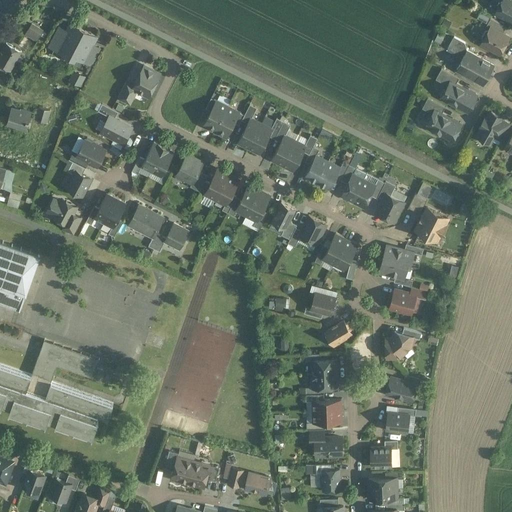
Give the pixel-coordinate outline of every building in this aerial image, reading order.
[(511,22),(511,1),(510,0),(502,0),(502,2),(498,3),(497,6),(498,9),(495,13),(511,22)] [(506,26),(490,18),(486,25),(490,27),(502,33),(506,26)] [(71,23),(65,34),(64,33),(58,45),(52,42),(49,47),(74,60),(76,58),(84,62),(91,47),(92,48),(97,37),(71,23)] [(43,32),(31,25),(25,35),(37,42),(43,32)] [(502,33),(490,27),(489,29),(485,30),(482,36),(483,40),(481,43),(499,53),(509,37),(502,33)] [(64,33),(58,30),(52,42),(58,45),(64,33)] [(465,42),(454,37),(448,48),(457,54),(462,52),(465,54),(467,50),(465,42)] [(22,53),(6,44),(0,54),(0,67),(10,73),(22,53)] [(91,47),(84,62),(91,65),(98,51),(92,48),(91,47)] [(467,50),(465,54),(456,70),(483,84),(493,65),(467,50)] [(134,86),(132,89),(137,91),(148,97),(160,74),(144,66),(134,86)] [(459,78),(441,68),(436,79),(448,86),(450,81),(456,84),(459,78)] [(84,78),(73,72),(70,80),(80,85),(84,78)] [(456,84),(450,81),(448,86),(446,89),(447,90),(443,97),(442,96),(442,97),(468,112),(477,95),(456,84)] [(126,82),(117,98),(127,103),(131,96),(134,97),(137,91),(132,89),(134,86),(126,82)] [(445,107),(428,97),(422,108),(433,114),(435,110),(442,113),(445,107)] [(211,98),(205,109),(211,111),(216,101),(211,98)] [(228,106),(216,100),(216,101),(211,111),(204,125),(215,131),(228,106)] [(118,112),(102,103),(98,111),(109,116),(114,118),(118,112)] [(244,115),(242,120),(248,123),(250,118),(251,118),(257,107),(250,104),(244,115)] [(239,112),(228,106),(215,131),(226,137),(233,123),(239,112)] [(50,110),(39,107),(35,121),(46,123),(50,110)] [(20,110),(11,108),(7,124),(17,127),(17,128),(26,131),(31,112),(20,109),(20,110)] [(442,113),(435,110),(433,114),(431,117),(432,118),(428,126),(426,125),(426,126),(452,140),(461,124),(442,113)] [(491,111),(487,118),(485,117),(479,127),(482,128),(477,136),(479,137),(488,142),(490,143),(494,136),(495,137),(504,121),(500,119),(501,117),(491,111)] [(244,115),(239,112),(233,123),(239,125),(242,120),(244,115)] [(262,121),(272,126),(275,120),(266,115),(262,121)] [(114,118),(109,116),(106,123),(100,120),(96,128),(101,131),(101,132),(124,144),(132,128),(114,118)] [(277,117),(271,128),(272,128),(269,134),(275,137),(283,121),(277,117)] [(248,123),(238,143),(248,148),(261,123),(251,118),(250,118),(248,123)] [(283,121),(275,137),(282,140),(284,135),(285,135),(290,124),(283,121)] [(504,121),(495,137),(502,140),(510,125),(504,121)] [(261,123),(248,148),(259,153),(269,134),(272,128),(271,128),(261,123)] [(310,134),(305,145),(306,146),(303,151),(309,154),(313,146),(317,138),(310,134)] [(282,140),(272,160),(282,165),(295,140),(285,135),(284,135),(282,140)] [(488,142),(479,137),(475,144),(484,149),(488,142)] [(93,143),(85,139),(77,155),(76,156),(88,162),(97,167),(106,150),(101,147),(100,146),(95,143),(93,143)] [(123,144),(114,139),(111,145),(120,149),(123,144)] [(295,140),(282,165),(293,171),(303,151),(306,146),(305,145),(295,140)] [(144,159),(141,166),(139,172),(148,177),(151,171),(164,146),(154,141),(144,159)] [(164,146),(151,171),(161,177),(165,170),(174,152),(164,146)] [(309,154),(305,162),(311,165),(316,155),(319,149),(313,146),(309,154)] [(88,162),(76,156),(77,155),(73,153),(69,160),(73,161),(85,168),(88,162)] [(187,154),(176,175),(178,178),(181,179),(184,179),(192,183),(199,171),(203,162),(187,154)] [(316,155),(311,165),(305,177),(317,183),(328,161),(316,155)] [(144,159),(139,157),(132,171),(138,174),(139,172),(141,166),(144,159)] [(85,168),(73,161),(68,171),(74,175),(76,171),(82,174),(85,168)] [(328,161),(317,183),(330,189),(335,178),(340,168),(340,167),(328,161)] [(343,161),(340,167),(340,168),(335,178),(341,180),(349,164),(343,161)] [(349,164),(341,180),(347,184),(352,174),(353,174),(356,168),(349,164)] [(210,183),(205,194),(215,199),(228,174),(218,169),(210,183)] [(161,177),(158,182),(164,185),(170,173),(165,170),(161,177)] [(82,174),(76,171),(74,175),(67,188),(82,196),(91,178),(82,174)] [(208,175),(199,171),(192,183),(190,187),(200,192),(205,181),(208,175)] [(228,174),(215,199),(225,204),(231,194),(238,180),(228,174)] [(347,184),(342,195),(353,201),(364,179),(353,174),(352,174),(347,184)] [(364,179),(353,201),(364,207),(370,195),(375,185),(364,179)] [(375,185),(370,195),(377,198),(378,196),(385,182),(378,179),(375,185)] [(396,185),(386,180),(385,182),(378,196),(383,199),(386,193),(390,195),(393,189),(396,185)] [(200,192),(197,197),(203,200),(205,194),(210,183),(205,181),(200,192)] [(423,181),(417,193),(427,197),(433,186),(423,181)] [(241,199),(236,210),(246,215),(259,190),(249,185),(241,199)] [(390,195),(386,193),(383,199),(376,213),(394,222),(404,202),(407,196),(393,189),(390,195)] [(259,190),(246,215),(256,220),(262,210),(269,195),(259,190)] [(427,198),(415,192),(408,207),(420,213),(427,198)] [(9,193),(7,200),(18,203),(20,196),(9,193)] [(99,209),(95,218),(103,223),(116,198),(107,193),(99,209)] [(231,194),(225,204),(222,210),(228,213),(236,197),(231,194)] [(236,197),(228,213),(234,216),(236,210),(241,199),(236,197)] [(116,198),(103,223),(112,227),(117,218),(125,202),(116,198)] [(61,202),(55,199),(48,211),(55,214),(53,217),(66,223),(68,224),(73,214),(77,206),(66,201),(66,202),(62,200),(61,202)] [(18,203),(7,200),(5,206),(17,209),(18,203)] [(296,209),(281,202),(271,222),(284,228),(286,229),(290,221),(296,209)] [(476,208),(464,203),(461,209),(473,215),(476,208)] [(163,218),(139,205),(134,215),(135,216),(132,223),(138,227),(139,230),(153,237),(155,233),(163,218)] [(94,206),(86,222),(92,225),(95,218),(99,209),(94,206)] [(448,218),(427,207),(423,216),(422,215),(418,223),(419,223),(416,230),(423,234),(422,236),(430,240),(431,237),(439,235),(441,235),(446,226),(444,225),(448,218)] [(262,210),(256,220),(253,226),(259,229),(267,213),(262,210)] [(73,214),(68,224),(66,223),(63,230),(74,234),(82,218),(73,214)] [(326,225),(308,215),(301,230),(298,235),(300,236),(316,244),(326,225)] [(122,221),(117,218),(112,227),(108,234),(114,237),(122,221)] [(290,221),(286,229),(284,228),(281,235),(290,239),(296,227),(297,225),(290,221)] [(188,231),(174,223),(166,238),(165,241),(179,248),(188,231)] [(290,239),(288,243),(295,247),(300,236),(298,235),(301,230),(296,227),(290,239)] [(155,233),(153,237),(148,246),(154,249),(161,235),(155,233)] [(328,248),(323,259),(333,264),(346,239),(335,234),(328,248)] [(161,235),(154,249),(159,252),(165,241),(166,238),(161,235)] [(40,253),(0,238),(0,304),(6,306),(20,311),(40,253)] [(346,239),(333,264),(344,269),(357,244),(346,239)] [(423,248),(406,244),(404,249),(413,252),(413,253),(422,255),(423,248)] [(323,245),(315,261),(320,264),(323,259),(328,248),(323,245)] [(404,249),(386,245),(383,258),(407,265),(410,266),(413,253),(413,252),(404,249)] [(407,265),(383,258),(379,272),(395,276),(404,278),(407,265)] [(351,260),(346,277),(352,279),(357,262),(351,260)] [(413,280),(404,278),(395,276),(394,282),(411,286),(413,280)] [(337,291),(312,284),(310,290),(319,292),(335,297),(337,291)] [(427,291),(412,287),(410,293),(419,295),(419,296),(425,298),(427,291)] [(410,293),(395,289),(390,307),(411,313),(413,305),(416,306),(419,296),(419,295),(410,293)] [(335,297),(319,292),(314,309),(314,310),(323,312),(330,314),(335,297)] [(270,308),(287,309),(287,297),(276,297),(276,300),(270,300),(270,308)] [(323,312),(314,310),(314,309),(306,307),(304,313),(321,318),(323,312)] [(343,321),(327,331),(329,334),(326,336),(329,342),(333,340),(335,343),(351,333),(349,330),(353,328),(349,322),(345,324),(343,321)] [(421,332),(404,327),(402,333),(413,336),(413,337),(420,339),(421,332)] [(393,335),(390,338),(386,338),(386,357),(397,357),(410,347),(413,337),(413,336),(402,333),(394,331),(393,335)] [(32,375),(0,363),(0,404),(10,408),(9,411),(46,424),(47,421),(92,437),(98,420),(96,419),(98,414),(108,418),(113,404),(51,382),(57,364),(93,377),(99,358),(44,339),(36,361),(32,375)] [(321,359),(312,360),(312,364),(310,366),(310,374),(336,373),(336,359),(321,359)] [(336,373),(310,374),(311,382),(313,384),(313,387),(313,388),(320,388),(337,387),(336,373)] [(420,378),(405,374),(403,380),(418,384),(418,385),(419,385),(420,378)] [(403,380),(391,377),(386,393),(413,400),(418,385),(418,384),(403,380)] [(324,400),(313,400),(313,401),(313,411),(341,411),(341,399),(324,400)] [(398,406),(390,406),(389,412),(388,411),(386,429),(413,432),(415,415),(409,414),(397,412),(398,406)] [(416,409),(398,406),(397,412),(409,414),(415,415),(416,409)] [(341,411),(313,411),(313,422),(314,423),(324,423),(341,422),(341,411)] [(324,430),(310,430),(310,440),(315,440),(315,438),(324,438),(324,430)] [(324,438),(315,438),(315,440),(315,448),(318,448),(319,455),(325,454),(325,456),(332,456),(332,454),(342,454),(342,437),(324,438)] [(397,440),(384,440),(385,447),(391,447),(391,449),(398,448),(397,440)] [(385,447),(371,447),(372,467),(391,466),(391,449),(391,447),(385,447)] [(13,454),(0,449),(0,455),(11,460),(13,454)] [(178,453),(169,451),(164,468),(174,470),(177,457),(178,453)] [(235,454),(228,455),(230,463),(237,461),(235,454)] [(0,455),(0,481),(6,483),(11,468),(10,468),(12,462),(11,462),(11,460),(0,455)] [(177,457),(174,470),(172,478),(188,482),(193,461),(177,457)] [(38,465),(27,460),(23,472),(28,474),(30,470),(36,472),(38,465)] [(209,465),(193,461),(188,482),(204,486),(206,479),(209,465)] [(316,474),(316,464),(305,464),(305,474),(316,474)] [(334,469),(334,464),(316,464),(316,474),(323,473),(323,470),(334,469)] [(219,468),(209,465),(206,479),(216,481),(219,468)] [(243,471),(232,468),(228,484),(239,487),(240,484),(242,474),(243,471)] [(334,469),(323,470),(323,473),(323,479),(321,481),(321,487),(323,489),(323,491),(325,491),(327,493),(333,493),(335,490),(340,490),(339,469),(334,469)] [(36,472),(30,470),(28,474),(24,487),(39,492),(45,475),(36,472)] [(270,478),(249,472),(248,475),(242,474),(240,484),(245,485),(245,488),(255,491),(257,493),(263,495),(265,493),(266,494),(270,478)] [(80,479),(68,475),(66,482),(71,484),(70,488),(76,490),(80,479)] [(66,482),(56,478),(50,495),(65,501),(70,488),(71,484),(66,482)] [(385,478),(368,479),(369,489),(397,488),(396,478),(385,478)] [(103,487),(99,498),(99,499),(98,503),(104,505),(108,496),(110,490),(103,487)] [(280,496),(290,496),(290,487),(280,487),(280,496)] [(397,488),(369,489),(369,499),(386,498),(397,498),(397,497),(397,488)] [(84,493),(81,500),(78,501),(77,505),(78,508),(76,511),(94,511),(98,503),(99,499),(99,498),(84,493)] [(104,505),(101,511),(109,511),(110,510),(111,511),(115,499),(108,496),(104,505)] [(338,499),(320,499),(320,507),(324,507),(338,506),(338,499)]
